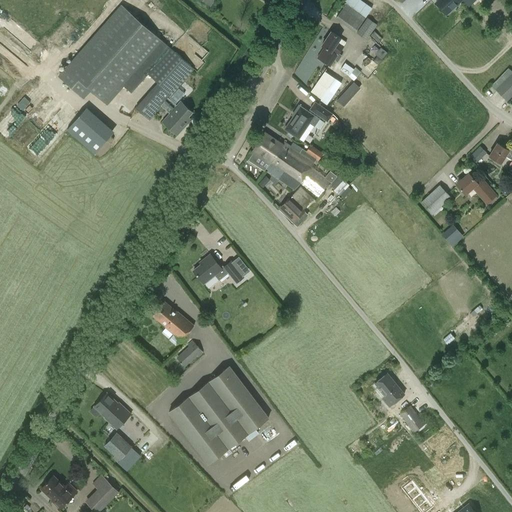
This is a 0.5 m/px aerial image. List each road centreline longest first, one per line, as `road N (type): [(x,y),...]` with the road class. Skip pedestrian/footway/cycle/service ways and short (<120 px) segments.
road 1 (unclassified): [(511,502),(299,240),(243,175),(210,151)]
road 2 (unclassified): [(0,505),(210,151)]
road 3 (unclassified): [(210,151),(300,0)]
road 4 (unclassified): [(511,122),(386,0)]
road 5 (track): [(53,414),(148,511)]
